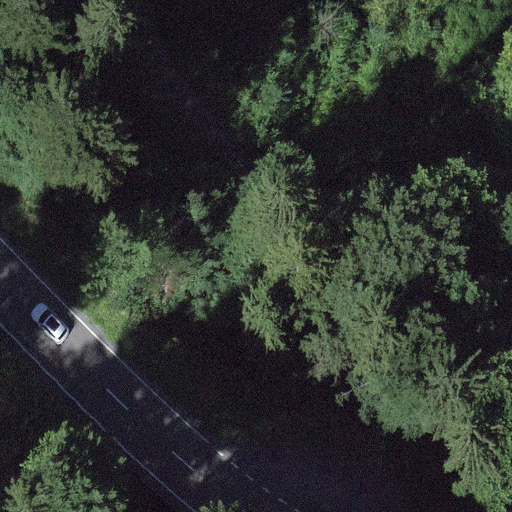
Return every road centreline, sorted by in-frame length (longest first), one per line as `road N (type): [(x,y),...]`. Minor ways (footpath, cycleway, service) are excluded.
road 1 (track): [(152,0),(175,68),(303,202),(440,196),(511,175)]
road 2 (tertiary): [(0,288),(81,375),(251,511)]
